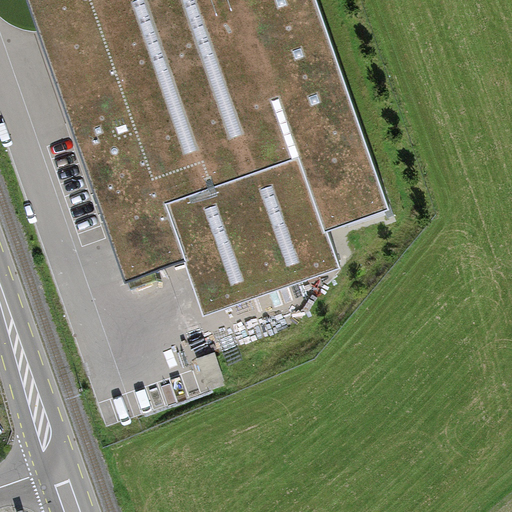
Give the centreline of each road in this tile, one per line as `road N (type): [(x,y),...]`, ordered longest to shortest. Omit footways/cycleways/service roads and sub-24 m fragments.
road 1 (residential): [(0,77),(110,391)]
road 2 (secondary): [(74,511),(0,290)]
